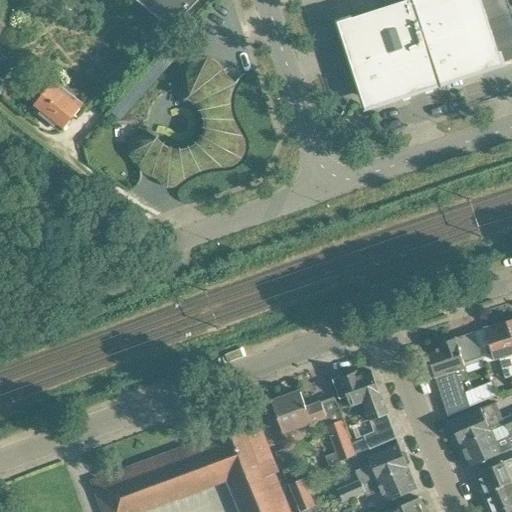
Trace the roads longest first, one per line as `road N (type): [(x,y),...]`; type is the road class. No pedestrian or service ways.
road 1 (tertiary): [(0,463),(382,320)]
road 2 (residential): [(455,511),(382,320)]
road 3 (unclassified): [(321,192),(511,130)]
road 4 (unclassified): [(321,192),(268,0)]
road 5 (unclassified): [(179,242),(321,192)]
road 6 (tertiary): [(511,278),(382,320)]
